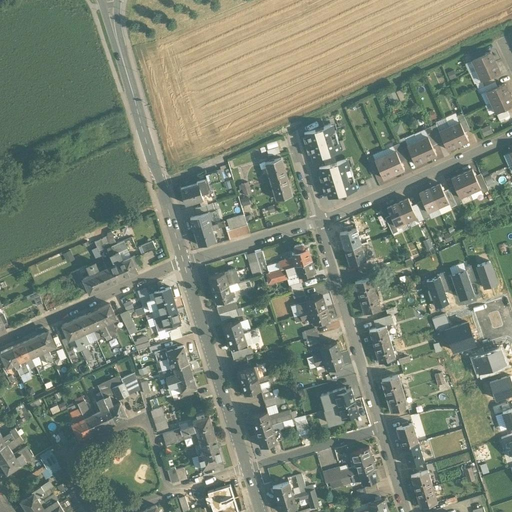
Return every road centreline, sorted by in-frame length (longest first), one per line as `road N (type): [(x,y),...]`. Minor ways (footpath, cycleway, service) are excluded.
road 1 (track): [(159,184),(511,28)]
road 2 (residential): [(109,0),(182,263)]
road 3 (residential): [(168,494),(145,416),(62,452),(100,511)]
road 4 (residential): [(315,221),(379,429)]
road 5 (residential): [(182,263),(245,470)]
road 6 (residential): [(315,221),(511,138)]
road 7 (residential): [(0,341),(182,263)]
road 8 (track): [(0,276),(165,203)]
road 9 (residential): [(245,470),(379,429)]
road 10 (residential): [(182,263),(315,221)]
